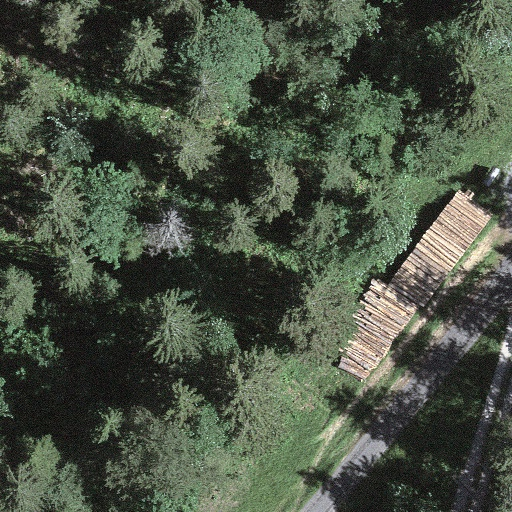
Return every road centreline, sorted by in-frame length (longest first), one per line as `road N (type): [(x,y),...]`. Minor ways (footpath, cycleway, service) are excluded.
road 1 (track): [(511,271),(316,511)]
road 2 (track): [(465,511),(511,356)]
